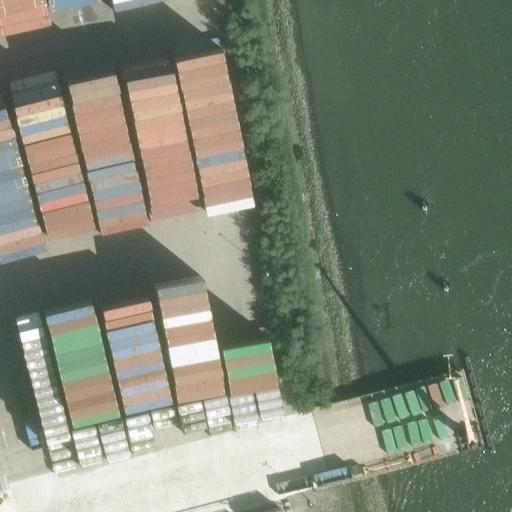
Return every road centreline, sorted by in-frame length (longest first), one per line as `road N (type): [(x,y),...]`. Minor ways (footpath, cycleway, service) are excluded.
road 1 (unknown): [(15,511),(292,441)]
road 2 (unknown): [(0,289),(233,230)]
road 3 (unknown): [(0,55),(187,6)]
